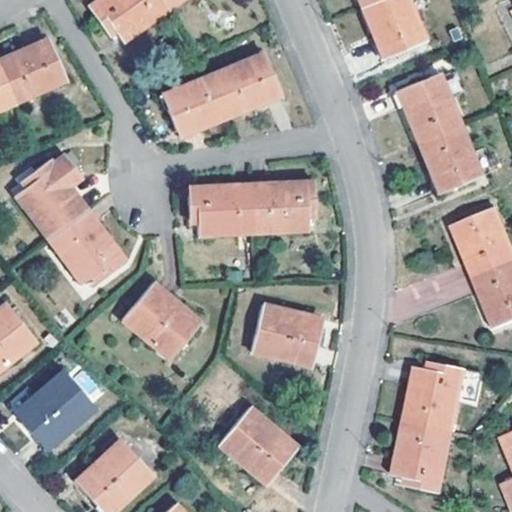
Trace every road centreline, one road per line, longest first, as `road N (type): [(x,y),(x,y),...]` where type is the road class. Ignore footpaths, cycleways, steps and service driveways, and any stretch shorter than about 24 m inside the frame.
road 1 (residential): [(339,471),(376,249),(341,120)]
road 2 (residential): [(341,120),(185,163),(151,157)]
road 3 (residential): [(151,157),(53,0)]
road 4 (residential): [(341,120),(291,0)]
